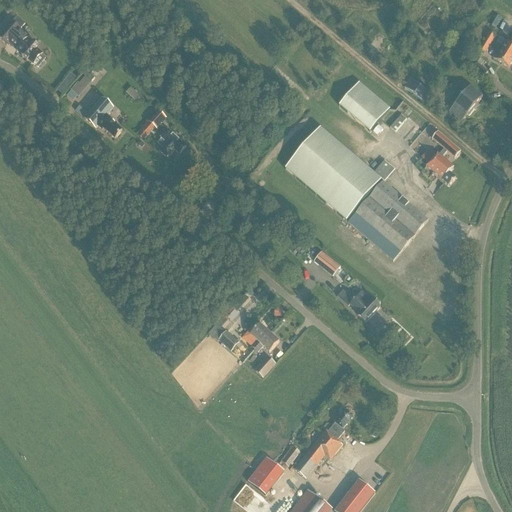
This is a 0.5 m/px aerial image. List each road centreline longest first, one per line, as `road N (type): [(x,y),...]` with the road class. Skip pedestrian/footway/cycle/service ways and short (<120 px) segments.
road 1 (unclassified): [(476,398),(404,393),(380,378),(0,63)]
road 2 (unclassified): [(476,398),(479,253),(511,165)]
